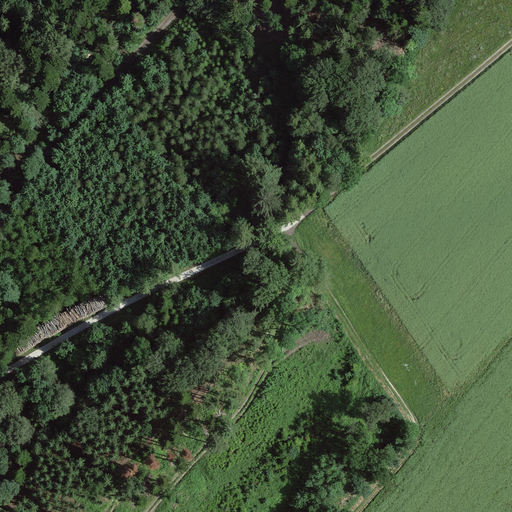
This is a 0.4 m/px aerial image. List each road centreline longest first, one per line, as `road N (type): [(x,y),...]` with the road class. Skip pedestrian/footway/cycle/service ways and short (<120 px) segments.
road 1 (track): [(288,227),(422,434),(359,511)]
road 2 (track): [(0,225),(40,162),(186,0)]
road 3 (track): [(288,227),(511,43)]
